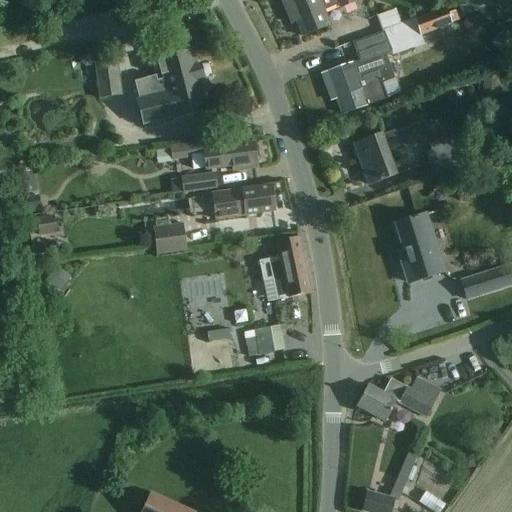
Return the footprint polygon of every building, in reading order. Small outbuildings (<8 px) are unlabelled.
[(287,0),(303,37),(328,26),(318,2),(321,0),(334,0),(339,9),(353,3),(352,0),(287,0)] [(482,0),(476,0),(459,7),(463,18),(486,9),(482,0)] [(448,15),(446,9),(353,43),(360,62),(327,74),(342,115),(399,94),(386,58),(425,43),(423,37),(452,26),(452,24),(459,22),(455,13),(448,15)] [(196,69),(192,53),(159,62),(167,94),(138,102),(144,127),(207,111),(199,81),(197,82),(194,70),(196,69)] [(117,63),(95,66),(100,99),(122,96),(117,63)] [(499,75),(483,75),(483,94),(500,94),(499,75)] [(381,136),(373,139),(354,146),(368,186),(396,176),(387,151),(427,137),(422,122),(381,136)] [(432,152),(427,154),(436,179),(461,170),(450,139),(430,146),(432,152)] [(254,145),(234,147),(213,151),(212,142),(156,150),(158,166),(173,164),(173,162),(192,159),(193,171),(207,169),(207,171),(233,167),(233,172),(257,169),(254,145)] [(215,174),(182,179),(184,194),(217,189),(215,174)] [(271,187),(251,190),(212,195),(216,221),(274,213),(271,187)] [(148,190),(139,194),(142,200),(151,196),(148,190)] [(39,196),(28,198),(30,212),(41,210),(39,196)] [(417,219),(417,217),(413,219),(413,220),(396,225),(408,263),(403,264),(409,284),(444,273),(426,216),(417,219)] [(37,219),(40,236),(57,234),(55,217),(37,219)] [(186,252),(184,240),(182,226),(154,230),(158,256),(186,252)] [(299,239),(279,243),(277,244),(280,258),(260,262),(264,282),(273,280),(277,301),(291,298),(311,294),(299,239)] [(511,265),(461,282),(467,301),(511,286),(511,265)] [(279,327),(259,331),(245,333),(249,358),(283,351),(279,327)] [(425,418),(430,409),(439,392),(416,379),(410,391),(391,380),(383,395),(368,386),(356,407),(374,417),(385,423),(396,403),(425,418)] [(390,499),(383,497),(367,493),(361,511),(392,511),(397,501),(401,502),(418,455),(411,452),(390,499)] [(143,511),(187,511),(151,495),(143,511)]
